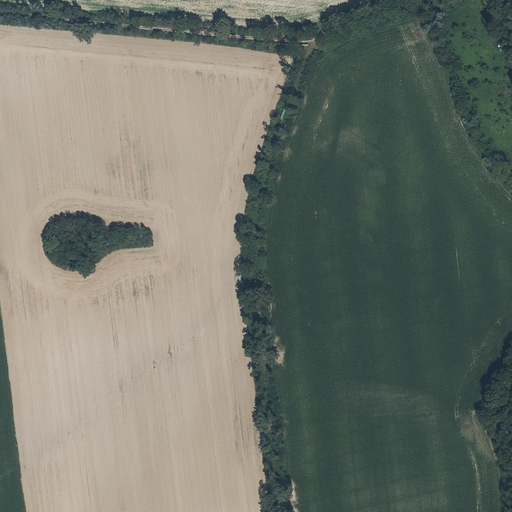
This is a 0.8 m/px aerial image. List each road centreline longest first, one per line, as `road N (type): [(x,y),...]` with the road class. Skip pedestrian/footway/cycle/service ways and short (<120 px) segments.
road 1 (track): [(316,38),(271,162),(258,246),(285,511)]
road 2 (track): [(427,0),(316,38),(0,15)]
